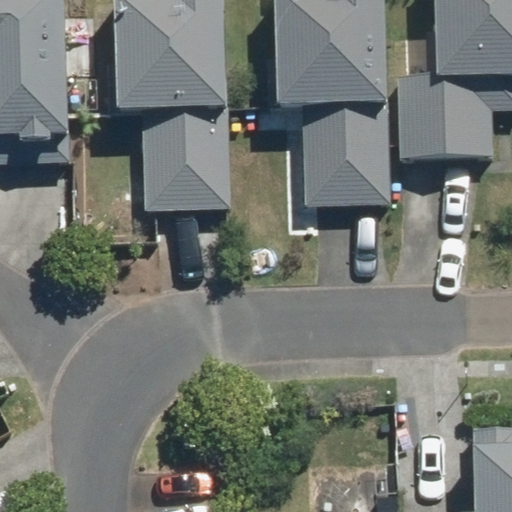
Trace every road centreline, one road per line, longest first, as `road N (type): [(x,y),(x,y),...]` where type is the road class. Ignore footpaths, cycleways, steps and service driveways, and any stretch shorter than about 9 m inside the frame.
road 1 (residential): [(511,318),(200,329),(151,343),(109,387)]
road 2 (residential): [(109,387),(0,290)]
road 3 (residential): [(109,387),(87,449),(87,511)]
